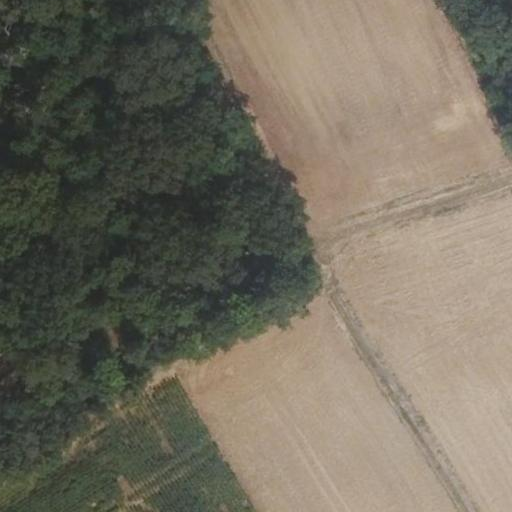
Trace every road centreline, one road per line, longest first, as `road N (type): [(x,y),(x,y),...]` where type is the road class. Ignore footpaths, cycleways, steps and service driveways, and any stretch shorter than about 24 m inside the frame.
road 1 (track): [(164,0),(198,80),(458,511)]
road 2 (track): [(511,182),(380,223),(308,257)]
